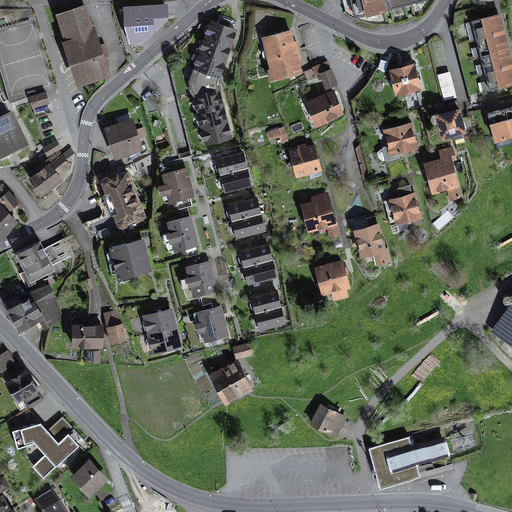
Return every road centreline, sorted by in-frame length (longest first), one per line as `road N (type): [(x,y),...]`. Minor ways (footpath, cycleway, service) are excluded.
road 1 (unclassified): [(212,0),(98,98),(79,182),(63,208),(0,245)]
road 2 (secondary): [(482,511),(419,501),(268,506)]
road 3 (unclassified): [(445,0),(420,32),(392,42),(284,0)]
road 4 (secondary): [(119,450),(0,323)]
road 5 (secondary): [(268,506),(196,499),(119,450)]
